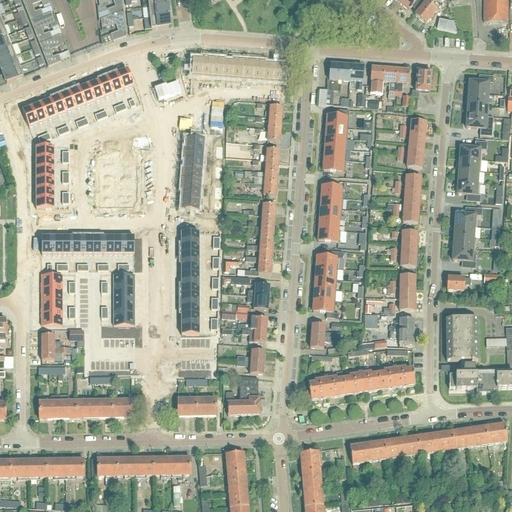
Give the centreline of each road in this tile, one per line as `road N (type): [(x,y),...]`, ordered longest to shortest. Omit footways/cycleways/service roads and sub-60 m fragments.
road 1 (residential): [(282,439),(308,55)]
road 2 (residential): [(430,418),(429,297),(447,59)]
road 3 (residential): [(20,303),(19,169),(0,115)]
road 4 (residential): [(430,418),(282,439)]
road 5 (residential): [(20,444),(20,303)]
road 6 (residential): [(94,277),(94,355),(150,355)]
road 7 (residential): [(87,206),(87,147),(155,120)]
road 8 (residential): [(20,444),(151,441)]
road 9 (residential): [(151,441),(278,441)]
road 10 (residential): [(185,39),(288,45),(308,55)]
